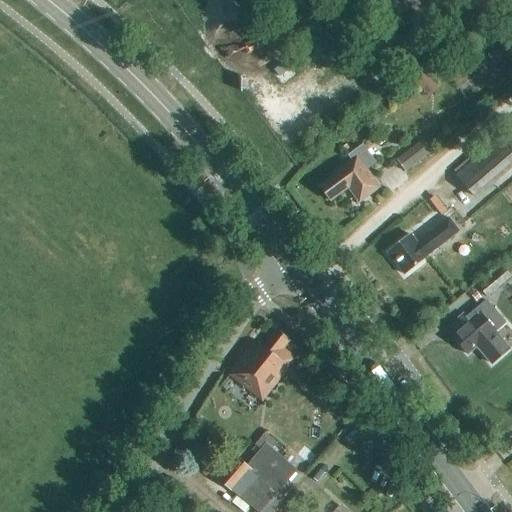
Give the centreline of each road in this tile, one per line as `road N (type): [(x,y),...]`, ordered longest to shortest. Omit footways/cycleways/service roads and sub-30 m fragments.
road 1 (primary): [(297,274),(185,131),(40,0)]
road 2 (unclassified): [(122,511),(254,291),(297,274)]
road 3 (primary): [(477,511),(297,274)]
road 4 (track): [(325,263),(511,102)]
